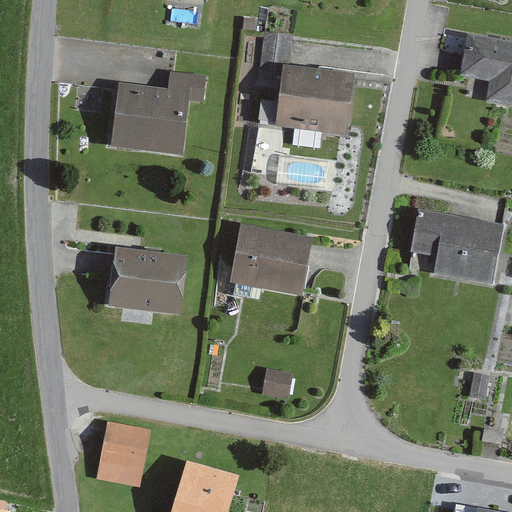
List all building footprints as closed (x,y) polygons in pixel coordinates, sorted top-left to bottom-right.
[(455,81),(469,83),(467,97),(511,105),(511,42),(463,34),(455,81)] [(282,66),(273,125),(344,135),(352,75),(282,66)] [(201,103),(203,76),(170,72),(169,90),(118,85),(112,150),(179,156),(185,101),(201,103)] [(410,255),(437,260),(435,275),(492,285),(501,227),(417,213),(410,255)] [(235,228),(227,287),(298,296),(306,237),(235,228)] [(186,259),(115,251),(108,308),(180,316),(186,259)] [(264,391),(291,394),(295,367),(267,363),(264,391)] [(490,376),(474,373),(470,396),(485,399),(490,376)] [(150,432),(104,424),(94,481),(140,489),(150,432)] [(225,511),(237,476),(185,460),(168,511),(225,511)]
